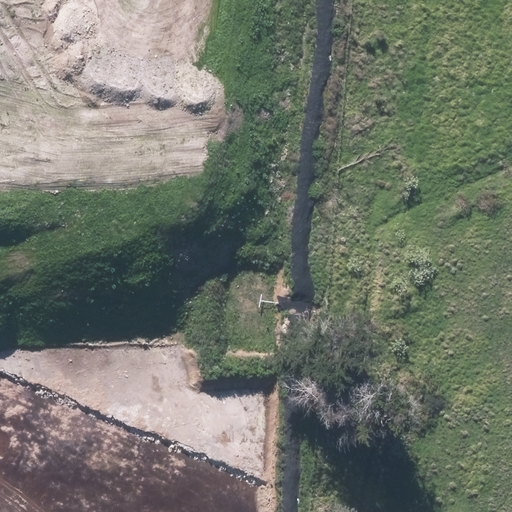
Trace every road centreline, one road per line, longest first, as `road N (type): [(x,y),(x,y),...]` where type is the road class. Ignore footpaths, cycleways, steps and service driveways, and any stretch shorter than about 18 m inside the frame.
road 1 (unknown): [(279,130),(233,511)]
road 2 (unknown): [(0,398),(236,494)]
